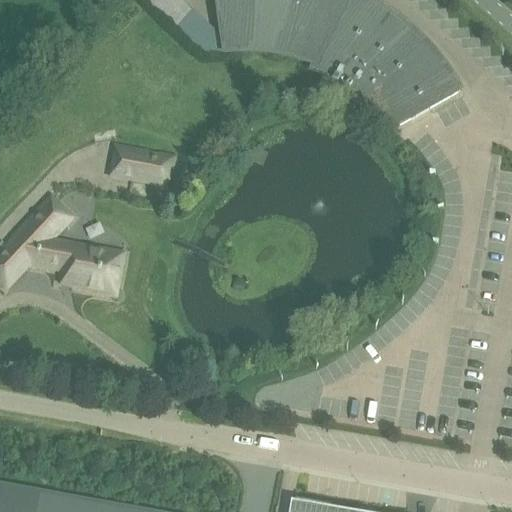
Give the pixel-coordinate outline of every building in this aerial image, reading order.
[(182,0),(145,0),(206,56),(231,52),(237,52),(242,51),(252,51),(258,52),(264,52),(272,53),(279,55),(284,56),(290,57),(297,59),(303,61),(309,63),(315,66),(312,71),(318,74),(322,76),(328,80),(333,83),(337,86),(346,92),(350,96),(354,100),(359,105),(363,101),(371,109),(375,114),(378,118),(382,124),(385,129),(388,133),(460,93),(446,72),(431,53),(414,35),(396,19),(376,6),(366,0),(217,0),(223,37),(182,0)] [(171,194),(178,157),(115,145),(109,180),(161,190),(161,192),(171,194)] [(116,297),(123,256),(49,242),(72,218),(52,200),(0,255),(0,281),(7,288),(25,269),(26,265),(63,271),(60,286),(116,297)] [(229,483),(221,511),(241,511),(248,488),(229,483)] [(0,511),(149,511),(0,484),(0,511)]
